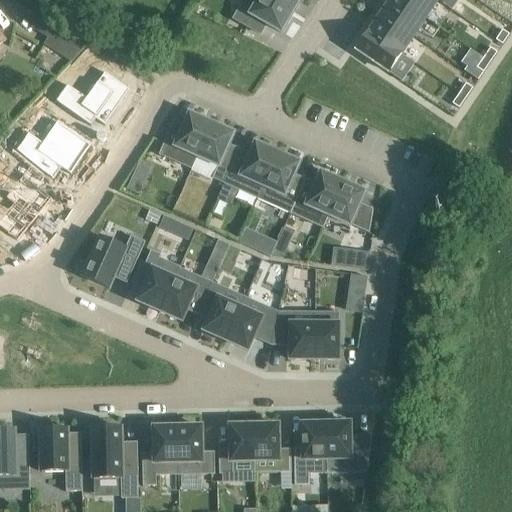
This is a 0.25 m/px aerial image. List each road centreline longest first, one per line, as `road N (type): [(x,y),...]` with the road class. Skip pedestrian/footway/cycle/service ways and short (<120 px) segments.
road 1 (residential): [(416,183),(391,247),(376,357),(363,371),(341,387),(286,393),(202,370)]
road 2 (residential): [(169,81),(32,279)]
road 3 (residential): [(202,370),(197,389),(173,395),(0,397)]
road 4 (residential): [(32,279),(202,370)]
road 5 (residential): [(260,118),(416,183)]
road 6 (residential): [(338,0),(260,118)]
